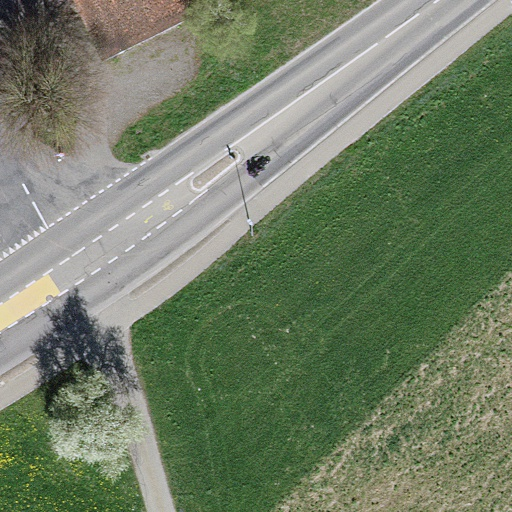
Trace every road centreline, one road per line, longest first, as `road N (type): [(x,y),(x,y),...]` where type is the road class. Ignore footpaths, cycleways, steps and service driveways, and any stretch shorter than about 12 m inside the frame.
road 1 (primary): [(72,273),(441,0)]
road 2 (residential): [(0,117),(72,273)]
